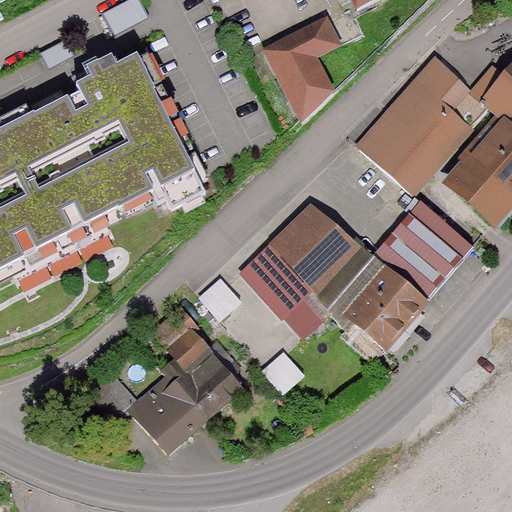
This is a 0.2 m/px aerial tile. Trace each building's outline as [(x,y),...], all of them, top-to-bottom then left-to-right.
[(116,36),(152,23),(144,1),(108,14),(116,36)] [(327,12),(263,47),(297,115),(327,83),(313,54),(340,39),(327,12)] [(409,188),(487,102),(470,87),(439,59),(361,145),(409,188)] [(0,274),(152,197),(158,209),(168,204),(174,216),(209,198),(138,60),(118,70),(112,63),(100,70),(104,78),(79,91),(79,96),(0,137),(0,274)] [(493,61),(470,87),(487,102),(504,117),(511,108),(511,65),(506,72),(493,61)] [(510,193),(511,190),(511,108),(504,117),(469,157),(510,193)] [(452,227),(414,194),(392,218),(430,251),(452,227)] [(272,242),(318,291),(358,245),(309,201),(272,242)] [(318,291),(347,315),(387,270),(358,245),(318,291)] [(387,270),(347,315),(382,346),(422,301),(387,270)] [(223,324),(246,305),(226,281),(203,300),(223,324)] [(321,313),(301,290),(279,310),(299,332),(321,313)] [(166,374),(203,416),(240,383),(190,327),(195,322),(178,303),(150,328),(174,355),(160,368),(166,374)] [(371,359),(382,346),(347,315),(341,322),(348,327),(342,334),(371,359)] [(287,397),(310,376),(288,353),(266,374),(287,397)] [(203,416),(166,374),(130,406),(168,448),(203,416)]
